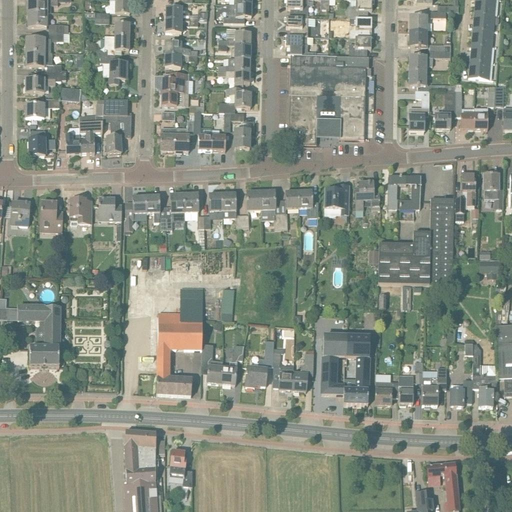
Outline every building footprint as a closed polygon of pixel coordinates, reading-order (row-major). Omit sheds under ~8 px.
[(47,16),(51,16),(51,8),(58,8),(58,4),(71,4),(71,0),(48,0),(49,2),(28,1),(28,16),(47,16)] [(494,18),(495,2),(477,0),(475,0),(475,5),(474,16),(473,16),(494,18)] [(291,20),(308,21),(308,8),(308,2),(291,1),(286,1),(286,12),(291,12),(291,20)] [(115,16),(129,17),(129,4),(115,3),(115,16)] [(350,22),(355,22),(366,22),(366,14),(371,14),(372,3),(367,3),(355,3),(355,9),(350,9),(350,22)] [(231,26),(244,27),(244,20),(251,20),(251,12),(251,8),(235,7),(229,7),(229,21),(223,20),(223,26),(231,26)] [(445,14),(445,17),(459,17),(459,8),(458,8),(452,8),(437,8),(437,14),(445,14)] [(172,10),(166,10),(166,19),(166,23),(181,23),(181,10),(172,10)] [(46,30),(47,16),(28,16),(28,30),(46,30)] [(492,34),(494,18),(473,16),(473,21),(474,21),(473,32),(472,32),(492,34)] [(410,34),(426,34),(426,19),(410,19),(410,34)] [(307,40),(308,21),(291,20),(286,20),(286,31),(290,31),(290,39),(307,40)] [(309,35),(320,35),(320,21),(310,20),(309,35)] [(350,41),(355,41),(366,41),(366,33),(371,33),(371,22),(366,22),(355,22),(355,28),(350,28),(350,41)] [(181,23),(166,23),(166,27),(165,27),(165,35),(172,36),(181,36),(181,23)] [(115,40),(129,40),(129,27),(115,26),(115,40)] [(63,28),(49,28),(49,36),(63,36),(63,28)] [(491,50),(492,34),(472,32),(471,37),(472,37),(471,48),(470,48),(491,50)] [(409,49),(427,49),(427,43),(426,43),(426,34),(410,34),(409,49)] [(234,48),(250,49),(250,45),(250,36),(244,36),(235,35),(235,41),(227,41),(227,43),(218,43),(218,48),(227,48),(234,48)] [(26,41),(26,56),(44,56),(51,56),(51,44),(63,44),(63,36),(49,36),(49,42),(26,41)] [(115,58),(115,53),(128,53),(129,40),(115,40),(105,39),(105,52),(94,52),(94,57),(100,57),(115,58)] [(307,40),(290,39),(285,39),(285,50),(290,50),(290,58),(285,58),(287,58),(316,59),(316,55),(307,55),(307,46),(307,40)] [(349,47),(349,60),(366,60),(366,52),(371,52),(371,41),(366,41),(355,41),(355,47),(349,47)] [(181,45),(166,45),(165,58),(181,58),(189,58),(197,58),(197,53),(190,53),(190,52),(181,52),(181,45)] [(234,48),(234,61),(250,62),(250,53),(250,49),(234,48)] [(491,50),(470,48),(470,53),(469,64),(490,66),(491,50)] [(429,59),(425,59),(409,59),(409,74),(425,74),(425,69),(432,69),(432,61),(450,61),(450,55),(429,54),(429,59)] [(44,56),(26,56),(26,70),(47,70),(47,76),(61,76),(61,73),(61,68),(53,68),(53,67),(52,67),(52,56),(51,56),(44,56)] [(84,57),(76,57),(75,65),(83,66),(84,57)] [(109,88),(118,88),(118,83),(126,83),(126,66),(115,66),(115,58),(100,57),(100,66),(110,66),(110,82),(109,82),(109,88)] [(181,58),(165,58),(165,70),(171,71),(180,71),(181,58)] [(289,121),(288,147),(303,148),(310,148),(316,148),(316,143),(340,143),(364,143),(364,125),(364,115),(364,106),(365,98),(365,78),(368,78),(370,78),(370,73),(370,71),(368,71),(368,60),(370,60),(366,60),(349,60),(328,59),(316,59),(287,58),(287,59),(290,59),(290,69),(289,98),(289,121)] [(250,70),(250,62),(234,61),(234,69),(218,68),(218,74),(249,74),(249,70),(250,70)] [(488,82),(490,66),(469,64),(468,69),(469,69),(468,80),(467,80),(488,82)] [(44,96),(44,88),(55,88),(55,84),(61,84),(61,83),(66,83),(66,75),(61,75),(61,73),(61,76),(47,76),(42,76),(42,82),(25,81),(25,96),(44,96)] [(243,87),(249,87),(249,78),(249,74),(218,74),(218,79),(226,79),(226,80),(234,80),(234,87),(243,87)] [(429,88),(425,88),(425,74),(409,74),(409,89),(417,89),(417,94),(429,94),(443,94),(455,95),(455,88),(454,88),(429,88)] [(188,96),(189,77),(164,77),(164,82),(162,82),(161,95),(188,96)] [(455,86),(454,88),(455,88),(455,95),(455,119),(460,120),(460,133),(473,133),(474,111),(461,111),(461,94),(461,87),(455,86)] [(62,90),(60,102),(79,104),(80,92),(62,90)] [(503,92),(495,91),(495,109),(503,109),(503,92)] [(225,98),(235,99),(235,106),(219,106),(218,116),(224,116),(231,116),(234,116),(235,111),(250,111),(250,97),(242,97),(242,92),(226,92),(225,98)] [(421,112),(415,112),(415,118),(409,118),(408,135),(423,135),(424,119),(429,119),(429,94),(417,94),(415,94),(415,95),(415,101),(421,101),(421,112)] [(455,95),(443,94),(444,117),(435,117),(434,132),(449,133),(450,120),(455,120),(455,119),(455,95)] [(188,96),(161,95),(161,109),(188,110),(188,96)] [(59,111),(59,102),(46,102),(46,111),(59,111)] [(95,119),(103,119),(104,103),(97,102),(97,106),(96,106),(95,119)] [(107,140),(107,158),(121,157),(120,140),(131,140),(131,119),(127,118),(127,103),(104,103),(103,119),(117,119),(117,124),(110,125),(111,140),(107,140)] [(25,107),(25,122),(44,122),(44,107),(25,107)] [(474,111),(473,133),(487,133),(487,111),(474,111)] [(511,115),(511,111),(503,111),(502,133),(511,133),(511,115)] [(372,130),(374,113),(368,112),(366,129),(372,130)] [(194,136),(194,123),(187,123),(187,132),(174,131),(174,155),(188,155),(188,138),(188,136),(194,136)] [(79,137),(80,157),(94,156),(94,144),(93,144),(93,137),(102,137),(102,125),(79,126),(79,137),(80,137),(79,137)] [(174,155),(174,131),(161,131),(161,138),(160,138),(160,155),(174,155)] [(234,133),(234,151),(249,152),(249,133),(234,133)] [(44,134),(32,134),(33,142),(28,142),(28,143),(29,143),(29,158),(29,159),(45,158),(44,134)] [(66,158),(80,157),(79,137),(72,138),(72,137),(66,137),(66,145),(66,158)] [(211,154),(212,138),(199,138),(198,138),(198,154),(211,154)] [(225,139),(212,138),(211,154),(225,154),(225,139)] [(473,188),(473,178),(461,178),(461,194),(467,194),(467,208),(475,208),(475,188),(473,188)] [(497,193),(497,178),(483,178),(484,202),(495,202),(495,212),(503,212),(503,205),(503,193),(497,193)] [(398,179),(388,179),(387,212),(397,212),(397,203),(396,203),(397,189),(405,189),(406,180),(401,179),(399,179),(398,179)] [(420,180),(410,180),(410,189),(411,189),(410,203),(400,203),(400,212),(419,212),(420,180)] [(379,212),(379,194),(378,194),(378,196),(373,196),(372,185),(358,186),(359,192),(355,192),(355,213),(362,213),(362,204),(370,204),(371,213),(379,212)] [(325,193),(324,211),(324,215),(325,217),(326,219),(328,220),(333,220),(335,219),(336,218),(348,218),(349,189),(340,189),(340,194),(325,193)] [(310,194),(298,194),(299,212),(307,212),(307,221),(318,221),(318,205),(312,206),(312,193),(310,194)] [(286,194),(285,194),(285,212),(299,212),(298,194),(286,195),(286,194)] [(261,213),(260,195),(246,196),(247,214),(261,213)] [(261,213),(262,223),(274,223),(275,233),(281,232),(281,216),(275,217),(274,195),(260,195),(261,213)] [(222,214),(223,214),(223,221),(236,221),(236,231),(242,231),(242,218),(236,218),(235,196),(234,196),(222,197),(222,214)] [(165,220),(166,233),(172,233),(172,224),(185,224),(185,215),(184,215),(184,197),(170,198),(170,210),(165,210),(165,220)] [(184,215),(185,215),(198,215),(197,197),(184,197),(184,215)] [(222,214),(222,197),(209,197),(208,197),(209,215),(222,214)] [(166,233),(165,220),(160,220),(160,216),(159,198),(158,198),(158,199),(146,199),(146,217),(154,216),(154,225),(159,225),(160,233),(166,233)] [(125,221),(125,234),(133,234),(133,223),(134,223),(134,217),(146,217),(146,199),(133,199),(132,199),(132,206),(125,207),(125,221)] [(98,224),(121,224),(121,208),(115,208),(115,203),(110,203),(110,201),(98,201),(98,224)] [(418,235),(413,235),(413,249),(379,249),(378,287),(452,288),(454,201),(430,201),(429,238),(418,237),(418,235)] [(92,228),(92,219),(92,204),(85,204),(85,203),(70,202),(69,224),(78,224),(78,227),(92,228)] [(463,217),(464,202),(456,202),(455,217),(463,217)] [(62,236),(62,228),(63,215),(56,214),(56,205),(41,204),(40,235),(62,236)] [(28,229),(29,209),(24,209),(24,206),(12,205),(10,228),(28,229)] [(500,263),(479,263),(479,276),(483,276),(483,282),(499,282),(499,276),(500,276),(500,263)] [(158,315),(158,316),(157,353),(169,353),(201,353),(201,347),(202,347),(203,291),(180,290),(180,315),(158,315)] [(222,321),(234,321),(234,291),(223,290),(222,321)] [(0,322),(17,323),(17,311),(6,310),(7,301),(0,300),(0,322)] [(29,370),(59,370),(59,352),(60,351),(62,351),(63,350),(64,348),(64,347),(64,345),(64,344),(63,342),(61,341),(60,341),(59,340),(59,310),(17,310),(17,311),(17,323),(45,324),(45,349),(37,349),(37,351),(29,351),(29,370)] [(511,328),(506,328),(501,328),(495,329),(497,382),(503,382),(511,381),(511,328)] [(323,339),(321,398),(343,398),(344,392),(344,386),(337,386),(338,361),(346,361),(347,340),(323,339)] [(369,361),(369,341),(347,340),(346,361),(355,362),(369,361)] [(254,389),(265,390),(266,379),(264,379),(264,372),(265,372),(265,370),(273,370),(273,356),(274,348),(274,344),(264,344),(264,361),(258,361),(257,371),(247,370),(245,390),(254,391),(254,389)] [(213,348),(202,347),(201,347),(201,353),(201,360),(212,362),(213,348)] [(220,387),(235,389),(237,363),(242,363),(244,349),(242,349),(234,348),(232,362),(232,365),(229,365),(229,371),(222,370),(220,387)] [(278,393),(292,394),(293,376),(294,369),(286,369),(284,370),(283,368),(279,367),(280,356),(282,356),(283,348),(274,348),(273,356),(273,370),(274,370),(272,390),(278,390),(278,393)] [(168,381),(169,353),(157,353),(157,380),(168,381)] [(292,394),(305,395),(307,374),(313,373),(313,357),(306,357),(304,357),(304,368),(301,368),(301,376),(293,376),(292,394)] [(479,389),(478,411),(492,411),(492,394),(496,394),(496,379),(487,378),(487,368),(480,368),(480,357),(472,357),(472,358),(472,368),(472,383),(472,389),(479,389)] [(355,362),(354,380),(368,380),(369,361),(355,362)] [(208,363),(206,386),(207,386),(220,387),(222,370),(223,364),(216,364),(208,363)] [(422,386),(421,409),(424,409),(424,410),(430,410),(430,409),(437,409),(437,393),(446,393),(446,371),(437,371),(437,381),(422,381),(422,386)] [(191,383),(168,381),(157,380),(156,398),(190,400),(191,383)] [(343,408),(367,409),(368,380),(354,380),(351,380),(351,392),(344,392),(343,398),(343,408)] [(505,398),(511,397),(511,381),(503,382),(504,400),(505,400),(505,398)] [(471,407),(472,389),(472,383),(463,383),(463,392),(450,392),(450,410),(463,411),(463,406),(471,407)] [(375,393),(374,408),(385,409),(385,406),(390,406),(391,401),(398,401),(398,389),(399,385),(393,385),(386,385),(375,385),(375,393)] [(412,407),(413,386),(412,386),(406,386),(405,390),(398,389),(398,401),(398,407),(399,407),(399,409),(405,409),(405,407),(412,407)] [(156,450),(156,436),(125,433),(125,434),(124,449),(137,449),(156,450)] [(156,511),(155,489),(156,450),(137,449),(124,449),(126,487),(123,487),(125,511),(156,511)] [(184,455),(183,455),(178,454),(178,453),(174,453),(174,454),(172,454),(171,470),(170,470),(169,479),(183,481),(182,490),(192,491),(192,474),(185,473),(186,464),(184,464),(184,455)] [(439,487),(438,482),(438,480),(445,479),(455,478),(454,467),(426,469),(428,488),(439,487)] [(445,479),(447,508),(457,507),(455,478),(445,479)] [(431,511),(430,503),(425,503),(425,496),(415,497),(417,511),(431,511)]
